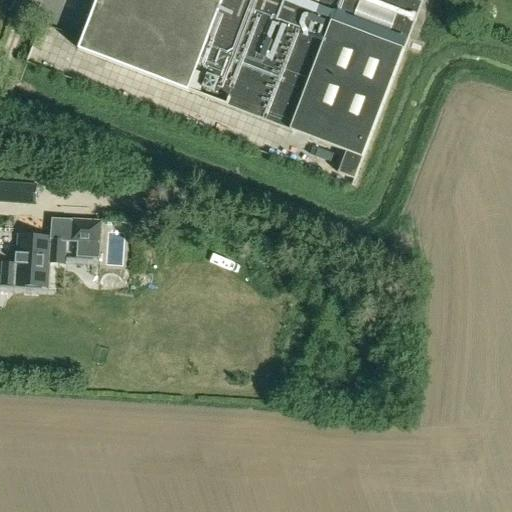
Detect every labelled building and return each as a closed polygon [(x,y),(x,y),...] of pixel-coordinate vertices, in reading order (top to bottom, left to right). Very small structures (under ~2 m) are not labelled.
[(339,175),(355,180),(424,0),(99,0),(80,52),(347,153),(339,175)] [(0,202),(37,205),(38,186),(0,183),(0,202)] [(71,244),(101,246),(102,223),(72,221),(71,226),(63,226),(62,235),(70,237),(71,244)] [(15,285),(48,287),(49,272),(65,273),(67,241),(51,241),(19,238),(17,267),(3,265),(1,284),(15,285)] [(260,270),(271,274),(279,250),(267,246),(260,270)]
